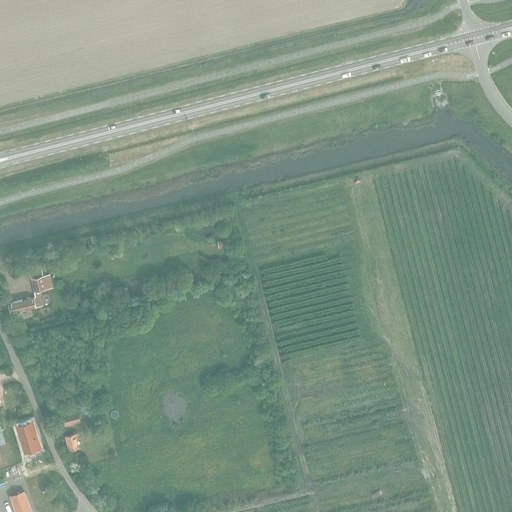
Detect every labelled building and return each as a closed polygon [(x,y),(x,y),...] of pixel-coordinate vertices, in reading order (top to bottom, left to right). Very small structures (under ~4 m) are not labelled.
[(28,267),(31,279),(35,297),(7,303),(9,312),(42,305),(39,291),(53,288),(50,275),(43,277),(40,264),(28,267)] [(129,300),(127,289),(119,291),(122,302),(129,300)] [(62,426),(79,421),(77,412),(60,417),(62,426)] [(16,425),(24,452),(40,447),(32,420),(16,425)] [(68,449),(78,446),(74,432),(65,434),(68,449)] [(31,511),(24,491),(9,496),(15,511),(31,511)]
